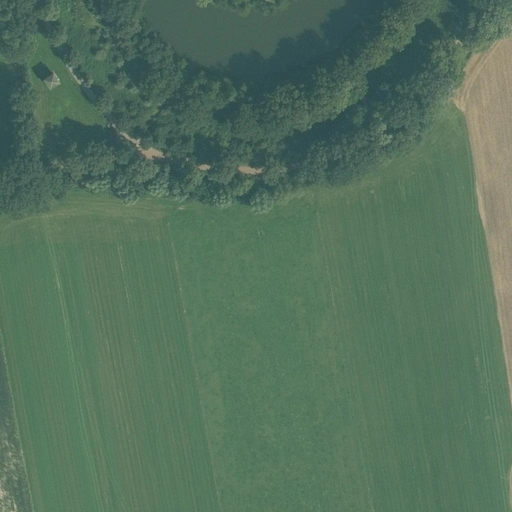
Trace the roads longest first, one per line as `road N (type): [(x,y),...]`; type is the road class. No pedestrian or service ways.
road 1 (unclassified): [(153,155),(258,170),(348,149),(406,108),(490,0)]
road 2 (unclassified): [(121,130),(80,80),(36,0)]
road 3 (unclassified): [(0,188),(118,154)]
